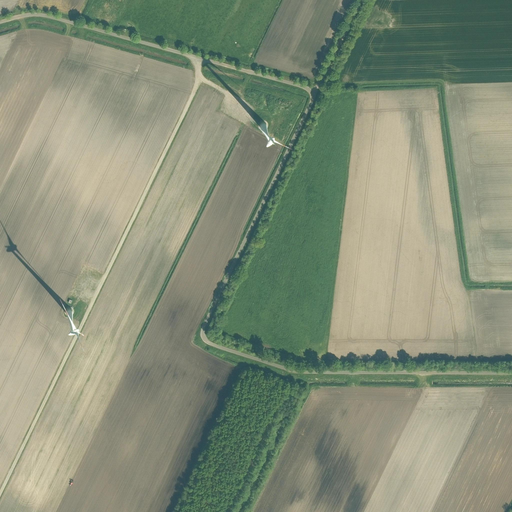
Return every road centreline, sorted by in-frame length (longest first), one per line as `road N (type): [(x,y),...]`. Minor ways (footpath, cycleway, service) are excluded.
road 1 (unclassified): [(0,22),(48,15),(312,88),(201,342),(291,380),(511,376)]
road 2 (track): [(197,57),(200,75),(0,491)]
